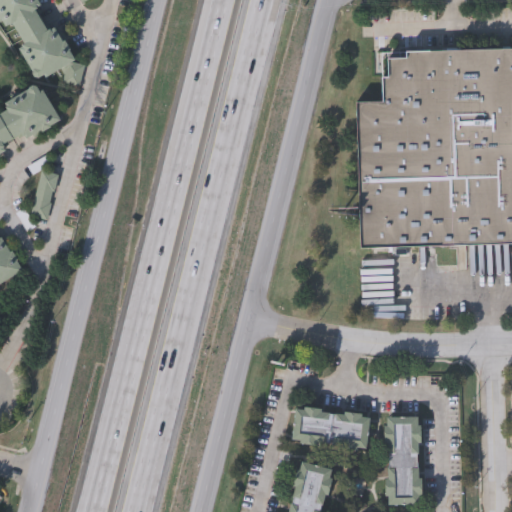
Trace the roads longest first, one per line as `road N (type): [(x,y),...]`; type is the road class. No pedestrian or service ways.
road 1 (motorway): [(224,0),(96,511)]
road 2 (secondary): [(157,0),(30,511)]
road 3 (secondary): [(200,511),(327,0)]
road 4 (motorway): [(133,511),(261,2)]
road 5 (tertiary): [(248,320),(383,341),(511,344)]
road 6 (tertiary): [(494,511),(498,346)]
